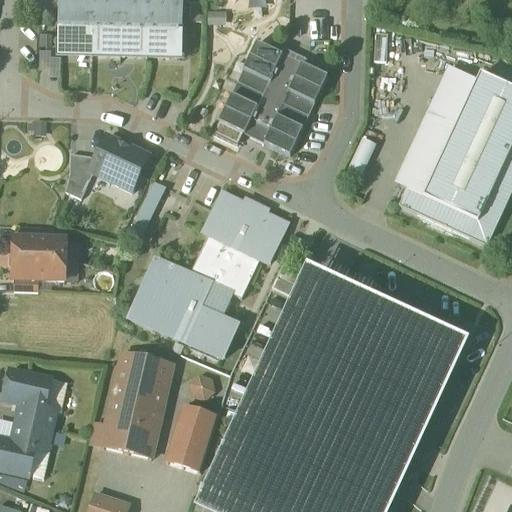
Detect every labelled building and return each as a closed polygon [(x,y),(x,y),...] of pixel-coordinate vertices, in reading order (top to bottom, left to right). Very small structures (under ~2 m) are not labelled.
[(122,9),(64,7),(63,54),(121,55),(122,9)] [(180,10),(122,9),(121,55),(179,56),(180,34),(184,35),(184,27),(180,27),(180,10)] [(52,39),(42,39),(41,49),(51,49),(52,39)] [(282,59),(257,47),(220,126),(291,159),(328,81),(296,65),(298,60),(284,54),(282,59)] [(61,61),(51,61),(51,55),(41,55),(40,75),(50,75),(50,81),(61,81),(61,61)] [(511,91),(481,78),(425,200),(408,192),(400,210),(488,251),(511,198),(511,91)] [(364,186),(380,144),(365,138),(349,180),(364,186)] [(147,161),(108,142),(98,164),(93,174),(95,175),(121,187),(120,189),(133,196),(142,177),(140,176),(147,161)] [(98,164),(91,161),(71,159),(71,179),(66,196),(82,203),(95,175),(93,174),(98,164)] [(153,184),(135,233),(149,237),(166,189),(153,184)] [(289,229),(223,197),(205,235),(211,238),(191,278),(212,287),(212,289),(242,303),(262,262),(271,266),(289,229)] [(41,232),(17,231),(16,243),(40,244),(41,232)] [(16,243),(15,243),(14,263),(66,264),(66,247),(55,244),(40,244),(16,243)] [(66,264),(14,263),(14,283),(15,283),(39,284),(65,285),(66,264)] [(191,278),(155,263),(131,320),(187,344),(187,345),(226,362),(238,333),(200,317),(212,289),(212,287),(191,278)] [(306,278),(284,268),(271,295),(293,305),(306,278)] [(39,284),(15,283),(15,295),(39,296),(39,284)] [(376,323),(350,311),(288,446),(314,458),(289,511),(377,511),(451,353),(378,319),(376,323)] [(174,369),(123,357),(101,452),(152,463),(174,369)] [(52,383),(11,374),(4,404),(21,408),(17,427),(52,435),(57,415),(45,412),(52,384),(52,383)] [(52,383),(52,384),(45,412),(57,415),(60,416),(67,387),(52,383)] [(218,421),(185,410),(167,466),(200,477),(218,421)] [(52,435),(17,427),(13,445),(0,442),(0,474),(29,481),(36,452),(47,455),(52,435)] [(205,511),(211,496),(201,493),(195,511),(205,511)] [(129,510),(97,499),(97,498),(96,497),(91,511),(129,511),(130,509),(129,508),(129,510)]
